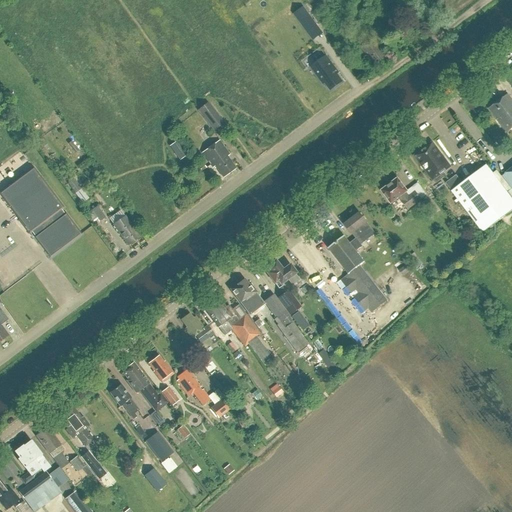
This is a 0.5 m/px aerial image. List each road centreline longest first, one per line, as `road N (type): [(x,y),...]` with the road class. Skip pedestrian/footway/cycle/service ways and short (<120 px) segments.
road 1 (tertiary): [(0,435),(511,51)]
road 2 (unclassified): [(0,358),(407,56)]
